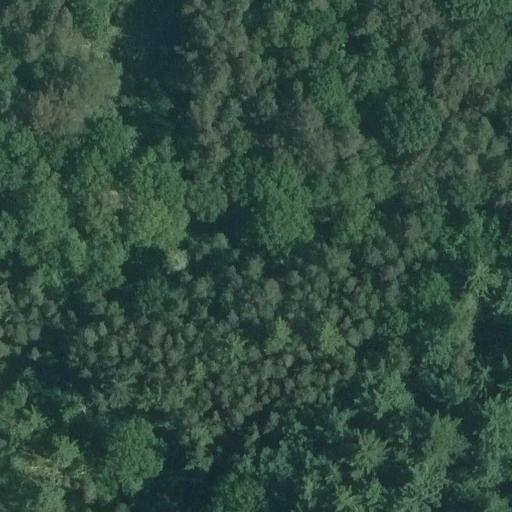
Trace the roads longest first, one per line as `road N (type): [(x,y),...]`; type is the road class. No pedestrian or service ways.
road 1 (track): [(511,219),(0,192)]
road 2 (track): [(125,199),(124,211),(0,377)]
